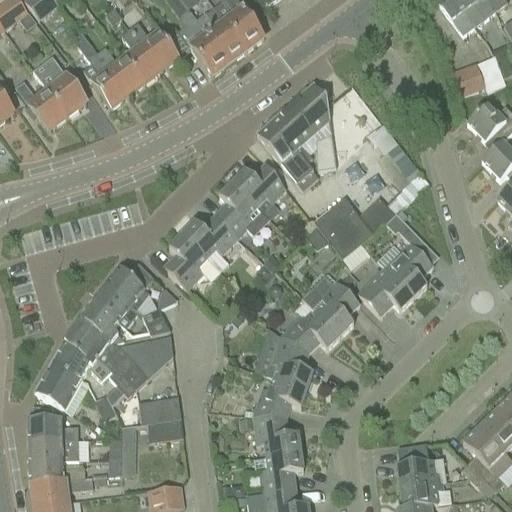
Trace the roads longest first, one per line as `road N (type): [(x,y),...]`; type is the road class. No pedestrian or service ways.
road 1 (residential): [(22,196),(97,174),(217,117),(348,23)]
road 2 (residential): [(479,296),(429,118),(348,23)]
road 3 (residential): [(356,511),(346,444),(354,417),(479,296)]
